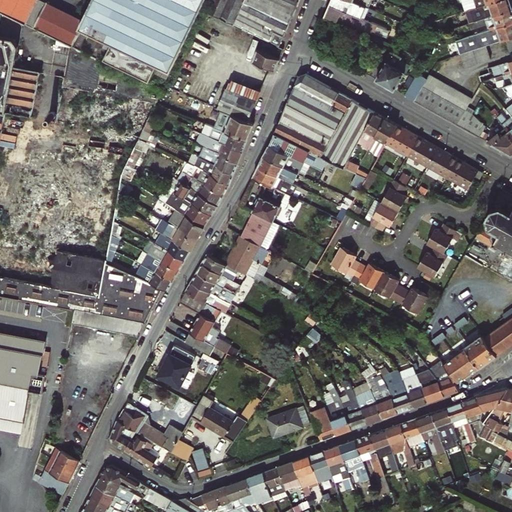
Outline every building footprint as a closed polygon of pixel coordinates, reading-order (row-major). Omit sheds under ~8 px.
[(0,0),(0,9),(2,11),(162,91),(163,91),(206,0),(92,0),(84,18),(47,0),(0,0)] [(211,0),(205,13),(280,47),(300,0),(211,0)] [(363,19),(368,7),(351,0),(331,0),(330,4),(363,19)] [(479,6),(498,0),(462,0),(466,11),(479,6)] [(475,21),(511,8),(511,3),(511,0),(498,0),(479,6),(466,11),(468,17),(470,22),(475,21)] [(374,23),(363,19),(330,4),(325,16),(369,35),(374,23)] [(511,21),(511,8),(475,21),(470,22),(471,28),(478,26),(487,23),(489,29),(511,21)] [(460,53),(480,47),(486,45),(493,42),(506,38),(511,36),(511,21),(489,29),(456,40),(460,53)] [(56,120),(65,75),(36,69),(15,66),(18,45),(14,38),(0,35),(0,144),(6,112),(56,120)] [(491,59),(486,45),(480,47),(460,53),(465,68),(491,59)] [(259,49),(254,61),(271,68),(275,69),(281,58),(259,49)] [(374,60),(367,73),(396,89),(406,71),(397,66),(399,63),(403,65),(405,61),(401,59),(403,56),(393,51),(384,66),(374,60)] [(495,77),(503,74),(511,71),(511,59),(492,66),(495,77)] [(503,85),(507,84),(511,82),(511,71),(503,74),(495,77),(497,81),(499,87),(503,85)] [(275,132),(310,149),(343,166),(353,149),(356,143),(360,137),(375,111),(307,73),(299,76),(275,132)] [(422,86),(427,78),(418,73),(405,94),(414,100),(422,86)] [(427,78),(422,86),(465,110),(472,98),(429,74),(427,78)] [(254,108),(260,93),(232,80),(219,109),(222,110),(239,117),(245,104),(254,108)] [(509,91),(511,95),(511,82),(507,84),(503,85),(509,91)] [(422,86),(414,100),(457,124),(465,110),(422,86)] [(239,117),(222,110),(215,125),(247,140),(254,124),(248,121),(254,108),(245,104),(239,117)] [(511,116),(508,120),(501,112),(499,114),(495,108),(492,110),(501,121),(504,125),(506,128),(511,135),(511,116)] [(465,110),(457,124),(465,128),(472,114),(465,110)] [(371,143),(386,118),(375,111),(360,137),(371,143)] [(472,114),(465,128),(471,132),(479,119),(472,114)] [(371,156),(376,159),(386,142),(386,140),(390,131),(392,133),(397,124),(386,118),(371,143),(377,146),(371,156)] [(479,119),(471,132),(481,137),(486,127),(479,119)] [(204,135),(242,152),(247,140),(215,125),(208,121),(202,134),(204,135)] [(386,140),(386,142),(406,153),(417,135),(397,124),(392,133),(386,140)] [(511,135),(506,128),(489,142),(511,154),(511,135)] [(269,143),(296,156),(304,160),(310,149),(275,132),(269,143)] [(242,152),(204,135),(199,146),(238,164),(242,152)] [(417,135),(406,153),(427,165),(437,146),(417,135)] [(371,143),(360,137),(356,143),(367,150),(371,143)] [(264,155),(297,171),(298,172),(300,167),(298,166),(300,162),(295,159),(296,156),(269,143),(264,155)] [(356,143),(353,149),(364,156),(366,153),(367,150),(356,143)] [(377,146),(371,143),(367,150),(366,153),(371,156),(377,146)] [(238,164),(199,146),(196,144),(191,154),(209,163),(233,175),(238,164)] [(437,146),(427,165),(447,176),(457,158),(437,146)] [(364,156),(353,149),(343,166),(355,172),(357,168),(364,156)] [(294,177),(297,171),(264,155),(259,165),(285,178),(288,173),(294,177)] [(304,160),(296,156),(295,159),(300,162),(298,166),(300,167),(304,160)] [(367,173),(371,168),(376,159),(371,156),(363,171),(367,173)] [(472,178),(478,169),(457,158),(447,176),(467,187),(472,178)] [(204,173),(208,175),(229,186),(233,175),(209,163),(204,173)] [(285,178),(259,165),(253,175),(267,182),(279,188),(281,183),(287,185),(289,180),(285,178)] [(357,168),(355,172),(365,177),(367,173),(363,171),(357,168)] [(472,178),(478,182),(483,173),(478,169),(472,178)] [(365,177),(355,172),(342,194),(353,199),(358,189),(365,177)] [(289,180),(292,182),(294,177),(288,173),(285,178),(289,180)] [(229,186),(208,175),(203,185),(224,195),(228,188),(229,186)] [(392,179),(380,201),(397,210),(405,195),(400,193),(404,186),(392,179)] [(279,188),(287,192),(292,194),(296,187),(312,195),(313,192),(292,182),(289,180),(287,185),(281,183),(279,188)] [(255,207),(253,210),(273,220),(287,192),(279,188),(267,182),(264,187),(262,186),(257,194),(260,196),(259,199),(256,198),(253,206),(255,207)] [(203,185),(197,194),(219,205),(224,195),(203,185)] [(476,236),(504,251),(501,256),(511,262),(511,261),(511,193),(504,189),(496,200),(497,201),(476,236)] [(219,205),(197,194),(193,191),(190,190),(185,198),(213,215),(219,205)] [(350,204),(353,199),(342,194),(339,192),(336,197),(350,204)] [(213,215),(185,198),(183,201),(172,194),(167,204),(178,211),(204,228),(213,215)] [(123,214),(128,203),(119,198),(116,211),(123,214)] [(397,210),(380,201),(367,223),(380,230),(384,223),(388,225),(397,210)] [(336,216),(342,219),(346,211),(347,209),(342,207),(336,216)] [(241,235),(261,246),(268,249),(280,224),(273,220),(253,210),(241,235)] [(178,211),(171,226),(197,240),(204,228),(178,211)] [(197,240),(171,226),(163,222),(159,230),(170,235),(168,238),(191,249),(197,240)] [(456,229),(444,222),(440,228),(436,226),(427,241),(435,246),(444,250),(456,229)] [(152,243),(167,251),(185,260),(191,249),(168,238),(170,235),(159,230),(152,243)] [(241,235),(226,263),(227,264),(238,270),(247,275),(261,246),(241,235)] [(153,246),(148,255),(180,269),(185,260),(167,251),(153,246)] [(340,246),(331,262),(353,275),(360,262),(353,259),(356,254),(340,246)] [(426,250),(418,264),(435,274),(447,252),(444,250),(435,246),(431,252),(426,250)] [(226,263),(213,256),(207,253),(202,263),(222,274),(235,281),(241,284),(245,278),(236,273),(225,267),(227,264),(226,263)] [(180,269),(148,255),(143,265),(174,279),(180,269)] [(374,287),(384,271),(368,262),(366,266),(360,262),(353,275),(374,287)] [(164,288),(136,275),(107,263),(101,294),(0,275),(0,293),(77,308),(74,320),(140,334),(164,288)] [(197,272),(217,283),(222,274),(202,263),(197,272)] [(238,270),(227,264),(225,267),(236,273),(238,270)] [(174,279),(143,265),(136,275),(164,288),(168,289),(174,279)] [(396,300),(403,287),(396,283),(398,279),(384,271),(374,287),(396,300)] [(197,272),(192,281),(219,295),(223,287),(217,283),(197,272)] [(192,281),(186,291),(222,310),(224,311),(227,305),(216,299),(219,295),(192,281)] [(403,287),(396,300),(417,312),(427,295),(418,291),(412,287),(409,291),(403,287)] [(186,291),(180,302),(201,313),(216,321),(222,310),(186,291)] [(511,306),(503,313),(508,320),(502,324),(511,337),(511,306)] [(216,321),(201,313),(190,331),(215,345),(218,339),(214,337),(218,329),(213,326),(216,321)] [(511,344),(511,337),(502,324),(485,336),(483,334),(444,361),(453,376),(456,384),(511,344)] [(314,339),(320,333),(313,326),(308,332),(314,339)] [(190,331),(185,340),(210,353),(215,345),(190,331)] [(46,341),(0,332),(0,425),(23,430),(29,389),(42,391),(46,372),(40,371),(46,341)] [(307,348),(314,339),(308,332),(308,333),(302,341),(301,342),(305,346),(307,348)] [(218,339),(215,345),(225,350),(227,344),(218,339)] [(439,381),(445,395),(459,390),(456,384),(453,376),(444,361),(440,357),(428,366),(439,381)] [(382,378),(389,374),(385,366),(377,370),(378,372),(382,378)] [(416,372),(424,386),(430,401),(445,395),(439,381),(428,366),(415,370),(416,372)] [(382,378),(385,384),(400,376),(396,370),(389,374),(382,378)] [(408,392),(409,391),(414,406),(430,401),(424,386),(416,372),(415,370),(400,376),(401,378),(403,383),(405,385),(405,387),(408,392)] [(378,388),(372,391),(378,403),(383,417),(399,412),(393,397),(390,392),(385,384),(382,378),(378,372),(372,376),(378,388)] [(368,423),(355,393),(355,392),(347,376),(339,378),(344,391),(346,396),(340,398),(344,406),(347,413),(353,428),(368,423)] [(385,384),(390,392),(405,385),(403,383),(401,378),(400,376),(385,384)] [(405,385),(390,392),(393,397),(408,392),(405,387),(405,385)] [(340,398),(338,393),(335,386),(329,388),(335,400),(340,398)] [(370,387),(355,393),(368,423),(383,417),(378,403),(372,391),(370,387)] [(483,410),(494,407),(509,388),(478,396),(483,410)] [(498,430),(499,430),(500,431),(503,425),(504,423),(498,420),(505,408),(511,409),(511,388),(509,388),(494,407),(487,417),(485,419),(483,422),(485,424),(498,430)] [(249,418),(207,389),(195,411),(235,438),(249,418)] [(408,392),(393,397),(399,412),(403,410),(414,406),(409,391),(408,392)] [(478,396),(462,402),(469,423),(480,420),(482,414),(482,411),(483,410),(478,396)] [(327,409),(328,411),(340,407),(343,415),(347,413),(344,406),(340,398),(335,400),(325,404),(325,405),(325,406),(327,409)] [(172,451),(184,430),(172,423),(166,433),(144,419),(148,413),(128,401),(118,419),(136,430),(141,433),(171,450),(172,451)] [(462,402),(447,407),(455,427),(462,425),(463,427),(465,426),(470,441),(475,440),(469,423),(462,402)] [(269,416),(274,435),(309,425),(304,406),(269,416)] [(316,424),(321,438),(337,433),(331,419),(328,411),(327,409),(325,406),(322,407),(311,411),(316,424)] [(328,411),(331,419),(337,433),(353,428),(347,413),(343,415),(340,407),(328,411)] [(459,446),(457,440),(459,439),(455,427),(447,407),(433,412),(440,433),(446,451),(459,446)] [(446,451),(440,433),(433,412),(417,418),(425,440),(433,438),(438,454),(446,451)] [(425,440),(417,418),(402,423),(410,447),(426,441),(425,440)] [(126,449),(134,432),(136,430),(118,419),(111,435),(112,440),(126,449)] [(386,429),(391,443),(393,448),(393,449),(394,453),(405,449),(410,465),(415,463),(410,447),(402,423),(386,429)] [(497,434),(499,430),(498,430),(485,424),(478,434),(493,442),(497,434)] [(509,430),(509,428),(503,425),(500,431),(508,436),(509,430)] [(386,429),(371,434),(376,448),(391,443),(386,429)] [(137,434),(134,432),(126,449),(128,450),(137,434)] [(137,434),(128,450),(152,466),(161,449),(168,454),(171,450),(141,433),(140,435),(137,434)] [(371,434),(356,439),(361,453),(376,448),(371,434)] [(511,441),(497,434),(493,442),(511,451),(511,441)] [(356,439),(340,445),(348,467),(364,461),(361,453),(356,439)] [(393,448),(391,443),(376,448),(378,452),(378,453),(383,451),(386,450),(393,448)] [(344,477),(350,475),(348,467),(340,445),(325,450),(330,464),(338,461),(344,477)] [(42,453),(76,470),(81,460),(62,450),(59,455),(45,447),(42,453)] [(393,472),(400,470),(394,453),(393,449),(393,448),(386,450),(393,472)] [(310,456),(319,481),(333,476),(330,464),(325,450),(310,456)] [(393,472),(386,450),(383,451),(391,473),(393,472)] [(378,453),(378,452),(370,455),(378,478),(385,475),(378,453)] [(70,482),(76,470),(42,453),(37,464),(70,482)] [(303,486),(319,481),(310,456),(294,461),(303,486)] [(303,486),(294,461),(278,467),(288,491),(303,486)] [(105,467),(101,475),(121,486),(123,481),(146,494),(144,497),(163,507),(169,510),(174,500),(113,464),(105,467)] [(288,491),(278,467),(264,472),(269,486),(273,495),(288,491)] [(257,501),(273,495),(269,486),(264,472),(248,478),(253,492),(257,501)] [(101,475),(96,484),(116,494),(120,497),(121,497),(124,493),(119,490),(121,486),(101,475)] [(235,506),(242,511),(251,511),(249,510),(244,505),(241,496),(253,492),(248,478),(226,486),(233,507),(235,506)] [(96,484),(91,494),(111,504),(116,494),(96,484)] [(240,511),(242,511),(235,506),(233,507),(226,486),(188,499),(209,511),(240,511)] [(91,494),(86,504),(101,511),(114,511),(117,507),(111,504),(91,494)] [(129,506),(131,502),(128,501),(121,497),(120,497),(118,501),(129,506)] [(194,511),(174,500),(169,510),(172,511),(194,511)]
